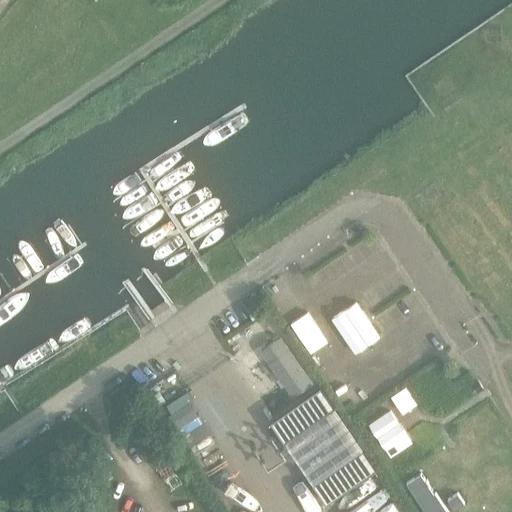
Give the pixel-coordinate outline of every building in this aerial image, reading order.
[(356,302),(332,318),(356,353),(380,337),(356,302)] [(256,311),(250,315),(253,321),(260,317),(256,311)] [(309,312),(292,323),(311,353),(328,342),(309,312)] [(282,337),(261,351),(294,398),(314,384),(282,337)] [(478,381),(472,385),(477,393),(483,390),(478,381)] [(405,387),(392,396),(397,404),(410,395),(405,387)] [(299,405),(274,423),(328,502),(377,468),(323,389),(319,391),(299,405)] [(391,410),(370,424),(391,457),(412,443),(391,410)] [(422,473),(407,483),(426,511),(448,511),(436,492),(434,493),(428,484),(429,483),(427,480),(426,480),(422,473)] [(458,493),(448,499),(455,510),(465,503),(458,493)]
